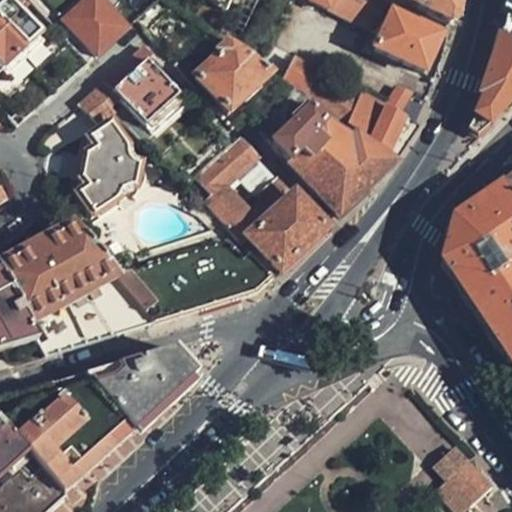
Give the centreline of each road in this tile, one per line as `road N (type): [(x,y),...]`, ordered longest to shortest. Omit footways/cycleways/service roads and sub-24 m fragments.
road 1 (secondary): [(321,292),(424,157),(458,81),(481,0)]
road 2 (residential): [(273,348),(225,329),(199,331),(0,389)]
road 3 (secondary): [(114,511),(273,348)]
road 4 (unclassified): [(485,159),(422,226),(408,261),(401,323)]
road 5 (unclassified): [(401,323),(431,337),(511,451)]
